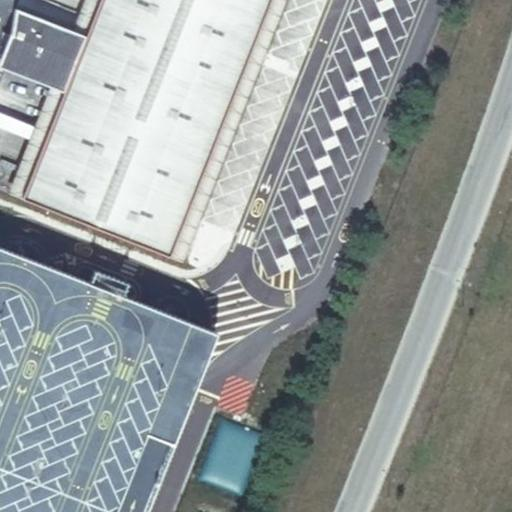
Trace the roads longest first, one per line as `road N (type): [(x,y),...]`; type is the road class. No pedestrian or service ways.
road 1 (unknown): [(0,270),(166,334),(223,335),(270,302),(377,0)]
road 2 (tertiary): [(335,511),(511,58)]
